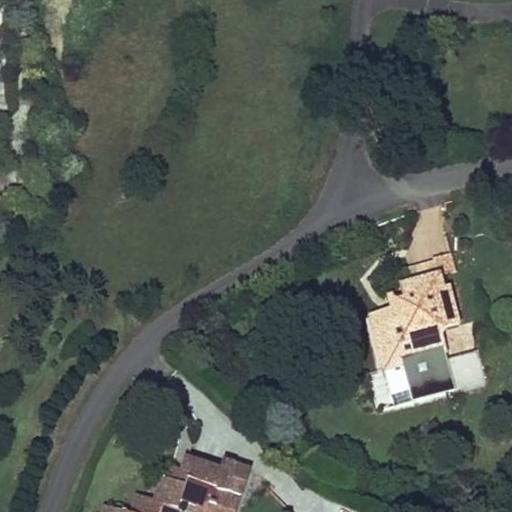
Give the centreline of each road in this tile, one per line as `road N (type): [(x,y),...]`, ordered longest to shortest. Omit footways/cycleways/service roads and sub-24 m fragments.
road 1 (residential): [(40,511),(94,399),(158,328),(340,212)]
road 2 (residential): [(359,0),(340,212)]
road 3 (residential): [(340,212),(376,190),(511,156)]
